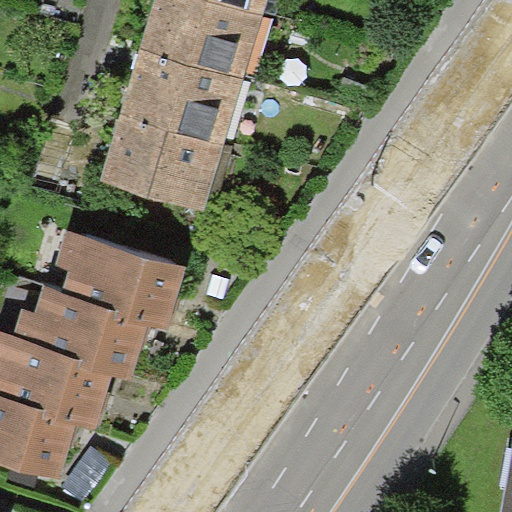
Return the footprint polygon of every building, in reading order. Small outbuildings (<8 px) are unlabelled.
[(215,0),(151,0),(137,47),(221,72),(241,8),(215,0)] [(215,0),(241,8),(250,11),(253,0),(215,0)] [(137,47),(117,111),(201,136),(221,72),(137,47)] [(117,111),(98,175),(182,201),(201,136),(117,111)] [(154,318),(171,262),(60,228),(51,258),(72,264),(64,291),(134,312),(154,318)] [(117,368),(134,312),(64,291),(22,278),(14,308),(34,314),(26,341),(97,362),(117,368)] [(0,394),(61,413),(79,419),(97,362),(26,341),(0,333),(0,394)] [(0,456),(43,469),(61,413),(0,394),(0,456)] [(511,511),(511,439),(510,440),(496,511),(511,511)]
